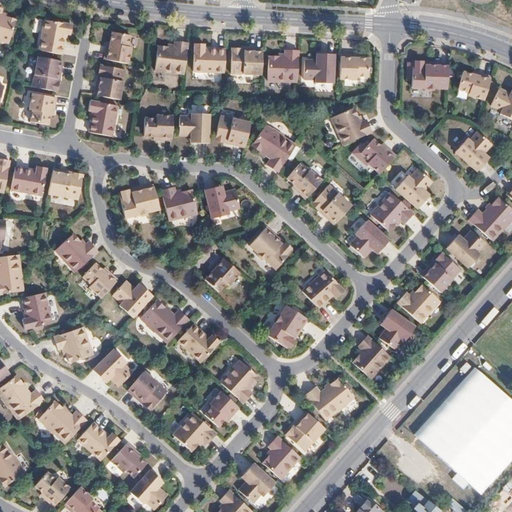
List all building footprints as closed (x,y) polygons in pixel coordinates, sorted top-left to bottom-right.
[(0,37),(9,41),(17,17),(8,14),(8,13),(2,12),(2,10),(3,6),(0,4),(0,37)] [(64,34),(64,31),(66,31),(71,32),(73,23),(45,18),(40,48),(62,53),(66,35),(64,34)] [(128,62),(132,45),(128,45),(130,34),(112,30),(110,40),(110,44),(107,44),(104,57),(128,62)] [(185,70),(188,40),(175,38),(174,42),(174,44),(167,43),(167,45),(158,43),(155,68),(184,71),(185,70)] [(225,70),(226,48),(207,47),(207,49),(205,49),(205,47),(205,42),(195,41),(193,70),(225,70)] [(231,71),(262,73),(263,47),(247,47),(247,49),(242,49),(242,46),(232,46),(231,71)] [(297,80),(299,48),(285,48),(285,51),(285,54),(279,54),(269,54),(268,79),(297,80)] [(369,73),(370,55),(360,55),(356,55),(356,52),(341,51),(340,76),(357,76),(357,73),(369,73)] [(305,58),(304,77),(316,78),(316,81),(334,81),(335,52),(321,52),(321,59),(317,59),(305,58)] [(60,75),(63,59),(38,54),(33,85),(58,89),(59,80),(57,80),(58,75),(60,75)] [(448,85),(450,62),(431,61),(431,63),(426,63),(427,61),(424,61),(425,59),(417,59),(417,60),(414,60),(413,85),(428,85),(430,88),(435,88),(436,86),(448,87),(448,85)] [(126,68),(101,63),(99,72),(102,73),(101,78),(98,78),(95,93),(120,98),(126,68)] [(484,99),(488,84),(490,75),(477,71),(476,74),(472,73),(462,71),(458,88),(469,91),(468,94),(484,99)] [(511,92),(510,92),(500,87),(491,103),(502,109),(500,112),(511,118),(511,92)] [(33,108),(31,120),(49,123),(51,113),(52,109),(54,109),(57,95),(33,91),(30,107),(33,108)] [(112,135),(118,104),(90,99),(88,109),(93,110),(96,110),(95,113),(93,113),(90,130),(112,135)] [(373,130),(367,118),(364,120),(362,120),(360,114),(359,114),(355,106),(332,116),(344,143),(373,130)] [(209,141),(210,112),(192,111),(192,115),(180,114),(179,133),(191,133),(195,133),(195,141),(209,141)] [(141,137),(151,136),(156,136),(156,139),(170,138),(169,114),(152,115),(152,118),(141,118),(141,137)] [(245,145),(251,120),(221,114),(215,138),(224,141),(225,138),(230,139),(230,142),(245,145)] [(296,144),(283,135),(284,134),(274,127),(273,128),(266,123),(252,143),(260,149),(266,153),(271,157),(267,163),(278,170),(296,144)] [(467,137),(455,150),(477,170),(486,160),(481,155),(484,152),(492,143),(477,130),(469,139),(467,137)] [(396,154),(386,145),(384,147),(381,144),(373,137),(366,146),(363,144),(359,144),(354,150),(367,162),(367,161),(380,172),(396,154)] [(0,189),(5,190),(10,159),(0,157),(0,189)] [(306,197),(322,179),(310,168),(308,170),(299,163),(287,176),(295,183),(298,186),(296,188),(306,197)] [(15,165),(11,188),(42,193),(43,185),(47,166),(37,164),(36,169),(36,171),(33,170),(33,169),(15,165)] [(53,167),(49,192),(79,197),(83,172),(74,171),(74,173),(68,172),(69,170),(53,167)] [(421,192),(431,179),(417,167),(409,176),(406,174),(395,188),(417,207),(426,196),(421,192)] [(396,185),(405,175),(401,172),(392,182),(396,185)] [(352,204),(328,183),(312,202),(319,209),(321,207),(325,210),(323,212),(335,223),(352,204)] [(160,208),(153,184),(135,189),(136,191),(132,192),(131,190),(129,190),(128,189),(121,191),(121,192),(119,193),(125,217),(140,213),(143,215),(147,214),(149,211),(160,208)] [(182,189),(182,188),(175,190),(175,188),(174,185),(161,188),(168,217),(169,218),(197,211),(191,187),(182,189)] [(205,188),(212,217),(229,213),(229,209),(241,207),(236,188),(224,191),(221,192),(219,185),(205,188)] [(395,195),(375,218),(393,234),(394,234),(400,227),(401,228),(406,223),(407,224),(409,226),(418,216),(407,206),(395,195)] [(503,228),(511,218),(510,218),(511,215),(511,207),(498,195),(491,203),(487,207),(483,212),(477,208),(468,218),(481,229),(489,236),(493,238),(503,227),(503,228)] [(389,238),(367,219),(356,232),(358,235),(350,243),(364,256),(372,247),(375,244),(380,249),(389,238)] [(276,267),(293,249),(291,247),(292,246),(286,241),(285,242),(283,240),(281,242),(278,240),(280,238),(266,225),(249,243),(259,252),(258,254),(262,257),(265,257),(276,267)] [(471,229),(468,233),(463,238),(460,241),(455,236),(446,246),(467,265),(468,266),(480,253),(478,250),(485,243),(486,241),(471,229)] [(81,239),(74,231),(55,248),(76,270),(83,264),(98,249),(90,239),(87,242),(86,243),(81,238),(81,239)] [(463,238),(458,233),(455,236),(460,241),(463,238)] [(380,249),(375,244),(372,247),(377,252),(380,249)] [(461,268),(442,251),(435,258),(438,260),(434,264),(432,262),(422,274),(430,281),(440,291),(461,268)] [(19,253),(0,255),(0,291),(23,289),(22,280),(23,280),(22,268),(21,268),(19,253)] [(229,283),(240,271),(222,255),(213,265),(215,267),(212,271),(205,278),(219,290),(227,281),(229,283)] [(118,278),(107,268),(106,271),(102,268),(95,261),(83,275),(92,282),(89,285),(102,296),(118,278)] [(302,289),(316,306),(330,293),(329,292),(331,290),(332,292),(336,295),(344,289),(325,268),(302,289)] [(133,315),(153,293),(143,284),(138,289),(135,287),(126,279),(114,293),(122,301),(120,304),(133,315)] [(441,299),(422,283),(416,290),(415,289),(410,294),(409,293),(406,291),(397,301),(421,322),(441,299)] [(29,316),(28,316),(23,318),(24,323),(25,327),(52,321),(45,291),(44,291),(23,296),(27,314),(29,313),(29,316)] [(169,341),(190,317),(179,308),(174,313),(169,309),(165,304),(157,298),(141,316),(148,322),(147,323),(156,331),(157,330),(169,341)] [(296,334),(307,318),(286,304),(279,314),(276,314),(274,318),(275,321),(266,334),(287,348),(288,346),(289,346),(294,340),(292,339),(294,337),(292,336),(294,332),(296,334)] [(379,336),(395,347),(402,337),(405,339),(415,325),(391,307),(383,318),(389,323),(387,326),(385,328),(379,336)] [(193,322),(178,339),(201,360),(220,340),(212,332),(209,336),(207,338),(205,336),(207,334),(193,322)] [(92,353),(85,333),(83,325),(53,335),(57,348),(61,346),(61,347),(63,346),(64,352),(65,352),(67,356),(68,361),(92,353)] [(391,355),(378,344),(367,334),(358,344),(361,347),(362,348),(358,352),(359,353),(352,360),(371,377),(391,355)] [(93,368),(102,378),(107,373),(111,376),(119,385),(133,371),(124,363),(127,360),(114,347),(93,368)] [(248,388),(253,383),(252,382),(258,375),(240,358),(220,380),(243,401),(252,391),(250,389),(248,388)] [(2,359),(0,360),(0,378),(10,371),(2,359)] [(167,390),(144,369),(127,389),(140,399),(141,397),(145,400),(143,402),(150,408),(167,390)] [(511,459),(511,405),(473,371),(412,438),(479,496),(511,459)] [(19,417),(45,398),(37,387),(31,392),(27,386),(23,381),(17,373),(0,385),(0,390),(3,395),(2,395),(9,405),(10,404),(19,417)] [(105,381),(111,376),(107,373),(102,378),(105,381)] [(305,393),(325,418),(338,408),(339,409),(346,403),(348,401),(347,401),(354,395),(344,382),(339,376),(331,382),(326,386),(321,390),(316,384),(305,393)] [(207,415),(221,428),(228,420),(230,417),(233,419),(242,408),(224,392),(213,405),(215,407),(207,415)] [(75,432),(87,418),(77,409),(72,414),(67,410),(62,405),(55,399),(38,417),(45,423),(44,424),(53,432),(54,431),(66,442),(75,432)] [(300,446),(320,423),(316,419),(302,406),(291,418),(294,420),(290,424),(288,422),(282,429),(300,446)] [(208,442),(217,432),(194,411),(173,434),(192,450),(199,443),(199,444),(204,439),(208,442)] [(101,458),(120,437),(112,431),(108,435),(107,436),(105,434),(106,433),(93,421),(78,438),(101,458)] [(300,455),(294,449),(277,434),(268,444),(271,447),(272,448),(268,453),(262,461),(281,477),(300,455)] [(0,478),(4,485),(25,471),(20,464),(21,463),(14,453),(5,440),(0,443),(0,478)] [(126,468),(135,476),(147,462),(140,455),(137,453),(139,451),(128,441),(112,459),(124,470),(126,468)] [(256,503),(275,481),(271,477),(253,461),(244,472),(249,477),(247,479),(239,488),(256,503)] [(155,483),(160,477),(150,468),(130,490),(144,502),(146,500),(155,508),(167,494),(158,486),(155,483)] [(43,496),(54,505),(70,487),(57,476),(55,478),(46,470),(34,484),(42,490),(45,493),(43,496)] [(511,477),(494,496),(506,507),(511,500),(511,477)] [(93,511),(98,507),(90,499),(92,496),(79,485),(63,503),(72,511),(74,511),(75,511),(76,511),(93,511)] [(249,511),(252,509),(234,493),(229,488),(220,498),(223,501),(224,502),(220,507),(221,507),(216,511),(249,511)] [(439,511),(440,511),(428,502),(413,490),(407,498),(409,499),(412,502),(414,505),(414,506),(414,507),(414,508),(414,509),(414,510),(415,510),(417,511),(439,511)] [(454,511),(466,511),(451,499),(446,504),(454,511)] [(375,511),(378,509),(366,500),(356,511),(375,511)]
